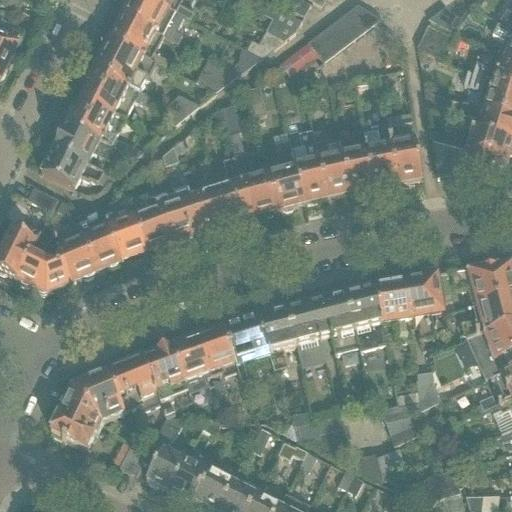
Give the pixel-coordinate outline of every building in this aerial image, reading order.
[(13,0),(3,0),(0,6),(0,8),(7,12),(13,0)] [(13,0),(7,12),(16,17),(24,2),(20,0),(13,0)] [(127,9),(121,20),(160,40),(161,41),(163,42),(164,41),(177,48),(180,42),(182,40),(176,37),(184,22),(176,18),(142,0),(129,0),(125,8),(127,9)] [(142,0),(176,18),(184,22),(190,25),(194,18),(179,11),(184,0),(142,0)] [(286,0),(287,1),(282,9),(304,22),(307,15),(309,12),(310,9),(292,0),(286,0)] [(302,0),(312,6),(320,11),(325,4),(327,1),(325,0),(302,0)] [(446,12),(457,4),(461,2),(463,0),(436,0),(437,0),(446,12)] [(463,0),(461,2),(478,13),(484,5),(476,0),(463,0)] [(457,4),(446,12),(428,24),(456,38),(471,13),(457,4)] [(274,25),(280,14),(265,6),(259,17),(274,25)] [(354,12),(347,17),(362,37),(376,27),(377,25),(380,23),(357,10),(354,12)] [(274,25),(268,35),(286,46),(294,40),(301,26),(280,14),(274,25)] [(504,19),(500,24),(502,26),(511,31),(511,17),(506,14),(504,19)] [(353,44),(362,37),(347,17),(338,24),(353,44)] [(114,33),(109,44),(155,68),(163,71),(167,64),(155,58),(163,43),(163,42),(161,41),(160,40),(121,20),(121,21),(119,20),(113,32),(114,33)] [(353,44),(338,24),(327,32),(342,52),(353,44)] [(505,44),(497,59),(511,66),(511,34),(501,28),(494,38),(505,44)] [(0,29),(0,82),(3,81),(6,77),(5,72),(11,61),(14,60),(16,56),(16,52),(22,40),(0,29)] [(342,52),(327,32),(317,40),(333,60),(342,52)] [(445,51),(449,42),(428,32),(423,41),(445,51)] [(250,48),(246,55),(262,63),(263,63),(286,46),(268,35),(266,39),(264,38),(257,51),(250,48)] [(317,40),(308,47),(323,67),(333,60),(317,40)] [(445,51),(423,41),(418,52),(440,62),(445,51)] [(103,56),(94,74),(140,97),(155,68),(109,44),(107,48),(103,48),(101,53),(103,56)] [(307,48),(279,69),(289,81),(316,61),(307,48)] [(241,52),(239,65),(251,71),(262,63),(246,55),(241,52)] [(476,68),(473,79),(511,95),(511,66),(497,59),(489,74),(476,68)] [(313,64),(298,76),(303,83),(319,72),(313,64)] [(251,71),(239,65),(226,78),(235,83),(251,71)] [(194,87),(216,98),(235,83),(226,78),(205,67),(194,87)] [(94,74),(80,101),(125,124),(134,106),(144,111),(149,102),(145,100),(140,98),(140,97),(94,74)] [(484,113),(483,114),(511,122),(511,95),(473,79),(467,77),(463,89),(481,95),(476,110),(484,113)] [(254,94),(247,96),(253,122),(263,120),(265,119),(259,93),(257,93),(254,94)] [(443,102),(425,97),(425,98),(425,101),(426,109),(439,113),(442,104),(443,102)] [(80,101),(66,128),(136,163),(144,157),(115,142),(125,124),(80,101)] [(177,102),(167,111),(188,122),(198,113),(177,102)] [(462,119),(459,131),(470,134),(471,135),(511,147),(511,122),(484,114),(482,121),(481,121),(479,120),(481,114),(463,108),(460,119),(462,119)] [(231,111),(220,114),(224,128),(228,141),(237,139),(239,138),(241,137),(241,135),(233,110),(231,111)] [(188,122),(167,111),(157,120),(172,135),(188,122)] [(220,114),(212,121),(215,131),(224,128),(220,114)] [(55,150),(53,153),(88,170),(94,158),(113,168),(120,156),(136,164),(136,163),(66,128),(60,140),(57,141),(54,147),(55,150)] [(413,128),(387,132),(397,188),(409,186),(409,188),(419,186),(419,184),(422,184),(413,128)] [(363,137),(362,137),(373,193),(397,188),(387,132),(377,134),(363,137)] [(290,153),(289,153),(304,209),(307,208),(307,209),(317,207),(317,206),(327,203),(314,147),(311,134),(298,137),(302,150),(293,152),(290,153)] [(464,154),(432,146),(434,163),(437,183),(506,173),(510,159),(511,157),(511,147),(471,135),(465,155),(464,154)] [(355,153),(341,156),(351,198),(354,197),(354,199),(364,197),(364,195),(373,193),(362,137),(352,139),(355,153)] [(237,139),(228,141),(234,162),(245,159),(244,158),(240,144),(239,138),(237,139)] [(351,198),(341,156),(329,159),(325,145),(314,147),(327,203),(351,198)] [(278,167),(264,171),(277,216),(282,215),(286,216),(292,214),(294,211),(304,209),(289,153),(288,147),(275,151),(278,167)] [(173,152),(163,161),(166,171),(178,166),(173,152)] [(88,170),(53,153),(46,166),(44,166),(40,172),(42,175),(41,178),(75,195),(82,183),(86,185),(87,183),(94,187),(100,187),(105,179),(88,170)] [(245,159),(234,162),(252,223),(262,220),(265,221),(272,220),(273,217),(277,216),(264,172),(253,175),(248,158),(245,159)] [(228,188),(214,192),(226,230),(229,230),(235,229),(238,227),(252,223),(234,162),(223,165),(226,177),(225,178),(228,188)] [(195,174),(183,178),(182,178),(184,184),(201,237),(215,233),(219,235),(225,231),(226,230),(214,192),(203,195),(200,186),(198,186),(195,174)] [(176,204),(157,210),(171,249),(201,237),(184,184),(171,188),(176,201),(176,204)] [(27,204),(51,217),(58,203),(34,191),(27,204)] [(144,206),(129,212),(132,222),(145,258),(150,256),(152,258),(159,255),(159,253),(171,249),(157,210),(156,208),(156,205),(154,203),(144,206)] [(59,211),(56,215),(65,220),(71,224),(83,218),(61,206),(59,211)] [(108,207),(100,214),(103,222),(112,218),(108,207)] [(112,218),(103,222),(120,267),(134,262),(136,263),(144,261),(144,258),(145,258),(132,222),(129,212),(115,217),(112,218)] [(103,222),(76,233),(94,277),(107,272),(111,273),(117,271),(119,267),(120,267),(103,222)] [(6,278),(16,283),(40,237),(34,234),(16,225),(10,237),(7,238),(4,245),(4,248),(0,255),(0,278),(1,279),(6,278)] [(58,254),(59,257),(72,287),(82,283),(85,283),(92,281),(94,277),(76,233),(54,242),(56,247),(57,250),(56,251),(57,253),(58,254)] [(40,237),(16,283),(18,285),(19,288),(24,291),(30,291),(35,293),(36,297),(42,300),(72,287),(59,257),(58,254),(57,253),(56,251),(57,250),(56,247),(40,239),(40,237)] [(507,270),(438,279),(441,300),(443,300),(445,300),(455,299),(455,295),(468,293),(473,309),(511,298),(511,277),(511,273),(507,270)] [(422,282),(407,285),(414,321),(414,323),(414,325),(415,325),(418,325),(419,334),(421,345),(435,342),(431,323),(446,320),(445,316),(444,317),(441,300),(438,279),(433,280),(433,278),(427,278),(422,280),(422,282)] [(378,290),(377,290),(384,331),(395,329),(398,348),(413,346),(411,335),(410,326),(415,325),(414,325),(414,323),(414,321),(407,285),(389,288),(389,286),(383,287),(378,288),(378,290)] [(348,297),(345,298),(355,335),(358,345),(360,353),(360,355),(361,356),(385,351),(382,331),(383,331),(384,331),(377,290),(360,294),(356,291),(349,293),(348,297)] [(360,355),(360,353),(358,345),(355,335),(345,298),(343,298),(339,296),(333,297),(332,301),(321,304),(326,323),(316,326),(321,345),(331,342),(335,361),(360,355)] [(461,329),(466,344),(511,327),(511,298),(473,309),(477,324),(461,329)] [(290,312),(288,313),(297,351),(301,369),(301,371),(315,368),(326,365),(326,363),(321,345),(316,326),(326,323),(321,304),(301,309),(297,307),(291,308),(290,312)] [(281,355),(297,351),(288,313),(285,313),(280,311),(275,312),(274,316),(260,320),(272,362),(276,377),(287,375),(281,355)] [(245,325),(224,332),(239,377),(243,388),(251,385),(247,370),(264,365),(271,363),(272,362),(260,320),(257,321),(254,320),(246,322),(245,325)] [(511,327),(466,344),(473,361),(478,373),(483,386),(494,381),(499,379),(499,377),(503,376),(503,377),(511,372),(511,327)] [(209,338),(198,341),(212,381),(223,377),(224,382),(238,377),(239,377),(224,332),(221,334),(220,333),(214,333),(209,336),(209,338)] [(174,350),(173,350),(186,388),(188,395),(190,399),(210,392),(207,383),(212,381),(198,341),(185,346),(185,345),(179,345),(174,348),(174,350)] [(174,400),(188,395),(186,388),(173,350),(169,352),(167,351),(166,351),(163,352),(161,352),(159,354),(158,354),(156,356),(156,357),(142,362),(165,420),(174,416),(171,405),(175,403),(174,400)] [(164,420),(165,420),(142,362),(139,363),(136,361),(129,364),(128,367),(109,376),(123,412),(127,416),(141,410),(144,417),(161,410),(164,420)] [(494,381),(504,404),(511,400),(511,372),(503,377),(503,376),(499,377),(499,379),(494,381)] [(125,416),(127,416),(123,412),(109,376),(106,377),(103,375),(95,379),(94,382),(74,390),(65,407),(102,426),(103,427),(126,418),(125,416)] [(431,377),(417,379),(420,406),(423,406),(432,386),(431,377)] [(221,386),(212,385),(217,398),(224,395),(221,386)] [(417,396),(396,401),(397,409),(398,411),(404,410),(419,406),(417,396)] [(494,420),(502,438),(511,433),(511,400),(504,404),(504,405),(496,409),(492,399),(479,405),(480,408),(475,410),(478,416),(483,414),(484,417),(491,415),(494,420)] [(406,409),(404,410),(407,419),(408,422),(416,419),(423,406),(420,406),(419,406),(406,409)] [(102,427),(103,427),(102,426),(65,407),(58,422),(55,423),(51,430),(53,433),(51,436),(54,437),(52,440),(77,452),(79,450),(87,454),(101,426),(102,427)] [(398,411),(381,415),(381,416),(385,427),(407,419),(404,410),(398,411)] [(318,440),(315,429),(312,416),(293,421),(298,444),(322,456),(321,452),(318,440)] [(412,429),(407,419),(385,427),(390,440),(412,429)] [(318,440),(346,433),(343,422),(315,429),(318,440)] [(207,424),(203,433),(215,439),(222,425),(207,424)] [(155,466),(146,484),(169,496),(185,465),(186,464),(167,454),(168,452),(166,451),(169,447),(179,435),(183,426),(165,425),(147,458),(157,463),(155,466)] [(412,429),(390,440),(394,451),(417,440),(412,429)] [(243,449),(242,449),(252,454),(257,443),(259,438),(252,434),(250,433),(243,449)] [(349,445),(346,433),(318,440),(321,452),(349,445)] [(511,443),(511,433),(502,438),(502,439),(500,440),(502,446),(511,443)] [(260,438),(257,443),(265,448),(271,438),(261,434),(260,438)] [(352,456),(349,445),(321,452),(322,456),(346,468),(352,456)] [(123,447),(117,458),(125,462),(131,451),(123,447)] [(284,448),(278,460),(290,466),(292,460),(303,465),(307,457),(296,452),(295,453),(284,448)] [(121,471),(137,479),(145,462),(131,451),(125,462),(121,471)] [(384,458),(377,461),(383,483),(410,472),(402,451),(384,458)] [(185,465),(169,496),(193,508),(194,506),(209,476),(210,474),(213,469),(212,468),(211,468),(189,457),(186,464),(185,465)] [(303,465),(300,471),(309,476),(316,462),(307,457),(303,465)] [(364,460),(357,474),(385,489),(383,483),(377,461),(376,458),(364,460)] [(209,476),(194,506),(205,511),(219,511),(233,486),(210,474),(209,476)] [(453,474),(442,477),(449,499),(459,497),(453,474)] [(345,477),(338,490),(345,494),(352,480),(345,477)] [(449,499),(442,477),(432,480),(439,502),(449,499)] [(352,480),(345,494),(355,499),(361,485),(352,480)] [(233,486),(219,511),(248,511),(256,497),(233,486)] [(256,497),(248,511),(278,511),(280,510),(256,497)] [(280,510),(278,511),(308,511),(309,511),(285,499),(280,510)] [(391,500),(384,511),(393,511),(398,504),(391,500)] [(496,511),(498,502),(466,502),(466,504),(468,511),(496,511)]
